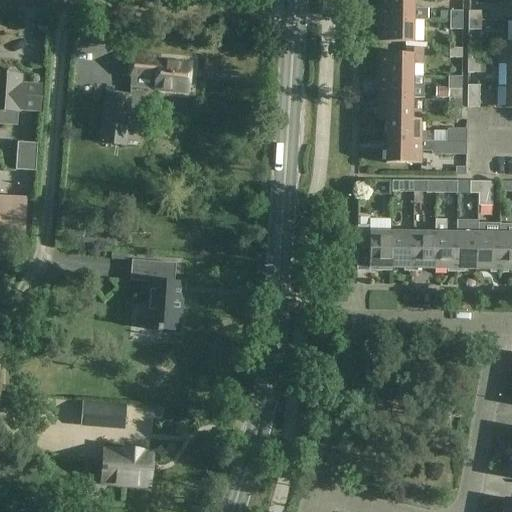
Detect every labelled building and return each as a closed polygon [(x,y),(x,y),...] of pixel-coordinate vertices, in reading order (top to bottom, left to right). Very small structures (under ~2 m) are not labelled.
[(479,0),(479,8),(501,9),(501,0),(479,0)] [(379,1),(379,22),(414,23),(428,23),(428,11),(414,11),(414,1),(379,1)] [(469,21),(481,21),(481,11),(469,11),(469,21)] [(29,12),(2,13),(2,25),(30,24),(29,12)] [(463,12),(450,12),(450,21),(463,21),(463,12)] [(463,21),(450,21),(450,31),(463,30),(463,21)] [(481,21),(469,21),(468,29),(481,29),(481,21)] [(414,23),(379,22),(379,45),(414,45),(414,23)] [(504,41),(475,41),(475,53),(504,54),(504,41)] [(378,79),(413,79),(413,68),(423,67),(424,51),(414,51),(405,51),(405,57),(378,57),(378,79)] [(449,51),(449,61),(463,61),(463,51),(449,51)] [(130,55),(128,76),(140,77),(140,78),(157,79),(156,90),(187,93),(189,67),(159,64),(159,58),(130,55)] [(467,64),(481,64),(481,55),(468,55),(467,64)] [(481,64),(467,64),(467,74),(490,74),(490,64),(481,64)] [(0,76),(0,112),(21,114),(21,113),(41,114),(42,88),(22,86),(23,78),(19,78),(19,75),(17,72),(12,72),(8,74),(8,77),(0,76)] [(378,79),(378,100),(413,101),(423,101),(423,86),(413,86),(413,79),(378,79)] [(449,101),(462,101),(462,79),(449,79),(449,88),(436,88),(435,101),(449,101)] [(468,88),(468,110),(480,111),(480,88),(468,88)] [(105,94),(100,144),(127,146),(131,96),(105,94)] [(413,101),(378,100),(377,123),(387,123),(387,122),(413,123),(413,122),(413,101)] [(449,110),(462,110),(462,101),(449,101),(449,110)] [(387,123),(387,144),(431,144),(431,139),(428,135),(422,135),(422,122),(413,122),(413,123),(387,122),(387,123)] [(446,144),(467,145),(467,129),(451,129),(446,134),(446,144)] [(18,141),(16,172),(36,173),(38,143),(18,141)] [(431,144),(387,144),(386,166),(421,167),(422,154),(431,154),(431,155),(467,156),(467,145),(446,144),(431,144)] [(456,168),(456,179),(467,179),(467,168),(456,168)] [(414,196),(414,180),(393,180),(393,195),(414,196)] [(436,180),(414,180),(414,196),(427,196),(436,196),(436,180)] [(436,180),(436,196),(457,196),(457,181),(436,180)] [(479,197),(479,185),(470,184),(470,197),(479,197)] [(479,185),(479,197),(493,197),(493,185),(479,185)] [(0,241),(26,243),(28,201),(0,199),(0,241)] [(435,221),(435,236),(435,272),(447,272),(447,275),(456,275),(457,236),(444,236),(444,221),(435,221)] [(457,222),(457,236),(456,275),(465,275),(465,272),(478,272),(478,236),(478,222),(457,222)] [(392,271),(392,235),(370,235),(370,229),(358,228),(358,254),(369,254),(369,274),(392,274),(392,271)] [(414,235),(392,235),(392,271),(404,271),(404,275),(413,275),(414,235)] [(435,236),(414,235),(413,275),(422,275),(422,272),(435,272),(435,236)] [(500,237),(478,236),(478,272),(491,273),(490,276),(499,276),(500,237)] [(511,236),(500,237),(499,276),(508,276),(508,273),(511,272),(511,236)] [(158,331),(180,333),(184,285),(175,285),(177,265),(133,262),(131,283),(150,284),(147,323),(159,324),(158,331)] [(85,404),(83,424),(122,427),(124,407),(85,404)] [(100,472),(103,473),(102,483),(122,485),(121,486),(148,488),(151,454),(142,454),(142,452),(125,451),(125,452),(104,451),(103,469),(101,468),(100,472)]
